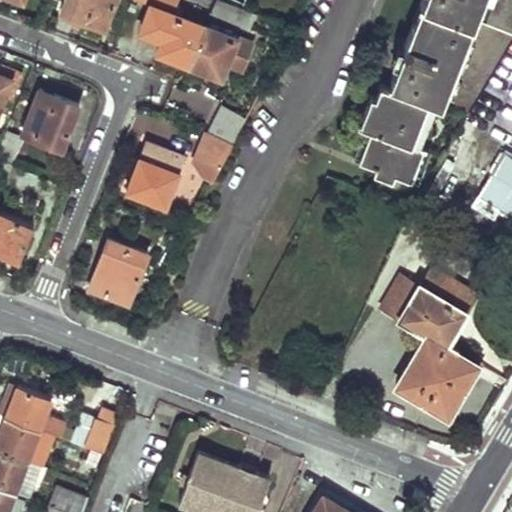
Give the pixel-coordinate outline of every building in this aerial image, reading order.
[(102,21),(110,0),(59,0),(58,3),(102,21)] [(155,43),(188,55),(203,15),(164,0),(155,0),(145,25),(159,31),(155,43)] [(422,150),(407,144),(428,91),(471,108),(511,41),(511,0),(421,0),(391,76),(407,81),(404,88),(383,79),(377,92),(373,90),(361,121),(373,125),(360,158),(376,165),(374,171),(393,178),(396,172),(411,179),(422,150)] [(203,15),(188,55),(219,67),(223,55),(240,62),(251,33),(203,15)] [(0,100),(12,71),(0,66),(0,100)] [(39,82),(22,125),(64,141),(80,98),(39,82)] [(214,125),(235,137),(247,115),(226,104),(214,125)] [(5,126),(0,138),(0,153),(11,158),(21,132),(5,126)] [(211,170),(218,172),(235,137),(209,128),(200,158),(211,170)] [(130,187),(170,201),(188,152),(148,137),(130,187)] [(511,149),(508,147),(507,149),(504,148),(499,156),(501,157),(499,161),(496,160),(492,166),(495,168),(480,191),(502,205),(501,207),(510,213),(511,211),(511,149)] [(0,183),(2,184),(11,160),(0,155),(0,183)] [(0,247),(21,256),(34,221),(0,207),(0,247)] [(93,284),(130,299),(149,247),(112,233),(93,284)] [(400,314),(427,330),(448,342),(467,311),(452,302),(461,286),(431,269),(423,283),(419,281),(400,314)] [(397,381),(450,414),(481,361),(448,342),(427,330),(397,381)] [(11,378),(4,394),(9,396),(16,380),(11,378)] [(4,394),(0,405),(0,409),(39,426),(52,394),(16,380),(9,396),(4,394)] [(39,426),(0,409),(0,445),(38,460),(51,430),(39,426)] [(83,409),(70,438),(85,444),(86,440),(102,446),(112,421),(83,409)] [(0,481),(15,487),(26,491),(38,460),(0,445),(0,481)] [(202,445),(182,496),(224,511),(257,511),(273,472),(260,467),(259,469),(240,461),(240,459),(202,445)] [(5,511),(15,487),(0,481),(0,511),(5,511)] [(56,481),(53,489),(73,495),(76,488),(56,481)] [(53,489),(49,499),(80,511),(81,511),(88,494),(76,488),(73,495),(53,489)] [(363,511),(324,489),(310,511),(363,511)] [(80,511),(49,499),(44,511),(80,511)]
